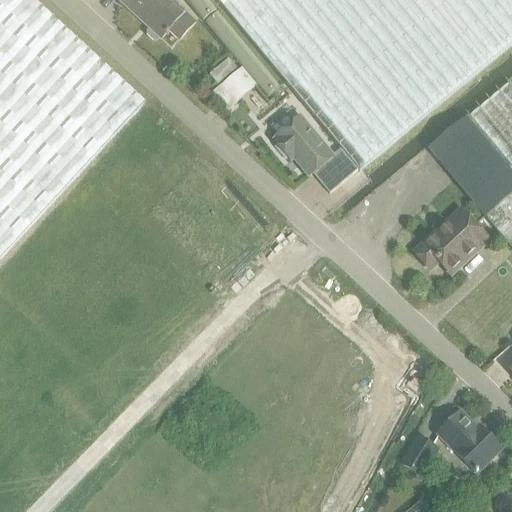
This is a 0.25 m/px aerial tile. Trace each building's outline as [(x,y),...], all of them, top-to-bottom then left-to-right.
[(0,0),(0,261),(145,105),(31,0),(0,0)] [(124,0),(121,4),(150,30),(148,33),(148,36),(155,43),(158,42),(160,40),(162,41),(170,32),(180,41),(197,24),(176,5),(173,7),(165,0),(124,0)] [(511,0),(213,0),(216,4),(358,174),(511,45),(511,0)] [(229,61),(209,77),(217,86),(237,70),(229,61)] [(242,70),(212,95),(227,113),(257,88),(242,70)] [(511,88),(509,85),(467,120),(511,174),(511,194),(483,219),(485,220),(511,253),(511,88)] [(268,112),(279,129),(304,114),(293,96),(268,112)] [(465,119),(428,151),(483,219),(511,194),(511,174),(467,120),(465,119)] [(277,141),(274,143),(290,163),(293,160),(308,179),(311,176),(320,186),(328,196),(356,173),(348,163),(339,152),(331,159),(298,120),(276,139),(277,141)] [(425,248),(423,246),(414,255),(428,271),(437,263),(449,276),(486,243),(460,213),(445,227),(447,229),(425,248)] [(489,462),(501,450),(487,435),(484,437),(460,413),(438,435),(455,452),(477,474),(481,470),(482,471),(490,463),(489,462)] [(421,476),(438,450),(419,438),(402,465),(421,476)] [(428,511),(421,503),(409,511),(428,511)]
